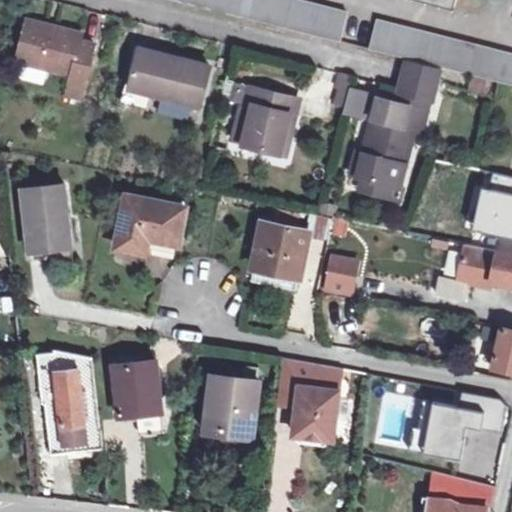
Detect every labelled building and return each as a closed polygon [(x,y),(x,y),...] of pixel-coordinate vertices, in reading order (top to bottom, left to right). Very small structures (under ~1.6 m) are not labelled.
[(349,15),(290,0),(169,0),(342,43),(349,15)] [(82,36),(27,21),(17,61),(71,77),(66,100),(82,103),(95,46),(81,42),(82,36)] [(511,55),(378,22),(371,52),(511,86),(511,55)] [(138,50),(129,89),(204,108),(214,67),(138,50)] [(442,76),(407,67),(400,96),(434,105),(442,76)] [(353,76),(341,73),(337,88),(340,90),(337,104),(347,106),(350,90),(353,76)] [(299,100),(251,87),(247,102),(254,105),(244,144),(280,153),(289,113),(296,115),(299,100)] [(371,95),(350,90),(347,106),(345,113),(365,118),(371,95)] [(427,111),(381,97),(360,177),(399,188),(414,130),(422,132),(427,111)] [(286,155),(296,115),(289,113),(280,153),(286,155)] [(511,178),(495,174),(491,188),(481,185),(471,226),(511,235),(511,178)] [(72,246),(64,184),(22,190),(30,252),(72,246)] [(184,209),(127,196),(116,248),(143,254),(145,238),(177,245),(184,209)] [(315,214),(312,236),(326,238),(328,216),(315,214)] [(309,235),(265,224),(256,268),(301,277),(309,235)] [(491,249),(466,245),(464,244),(457,282),(483,287),(491,249)] [(511,253),(502,251),(491,249),(483,287),(491,289),(492,282),(511,286),(511,253)] [(364,269),(340,262),(332,294),(355,298),(364,269)] [(511,332),(502,331),(494,370),(511,373),(511,332)] [(102,449),(91,358),(56,351),(40,356),(41,385),(45,386),(49,452),(102,449)] [(162,362),(120,364),(122,416),(166,413),(162,362)] [(322,393),(326,369),(290,363),(284,409),(303,412),(306,391),(322,393)] [(347,373),(326,369),(322,393),(306,391),(303,412),(299,438),(339,443),(347,373)] [(265,386),(219,378),(209,435),(255,442),(265,386)] [(507,412),(445,400),(436,446),(498,458),(507,412)] [(495,489),(434,473),(429,511),(488,511),(489,508),(492,509),(495,489)]
